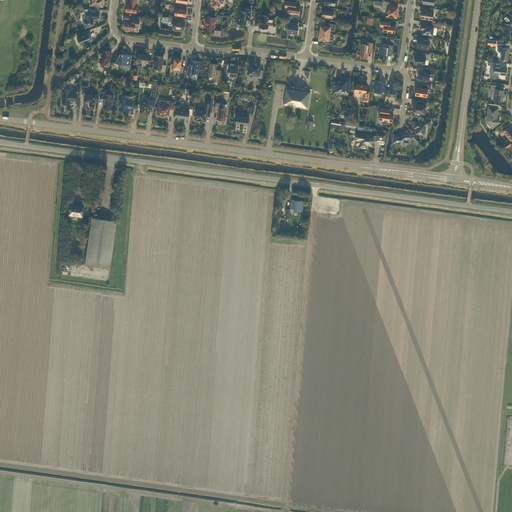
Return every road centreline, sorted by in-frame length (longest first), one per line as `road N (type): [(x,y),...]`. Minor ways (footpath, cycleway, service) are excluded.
road 1 (unclassified): [(511,211),(0,142)]
road 2 (secondary): [(383,169),(0,118)]
road 3 (tertiary): [(459,144),(479,0)]
